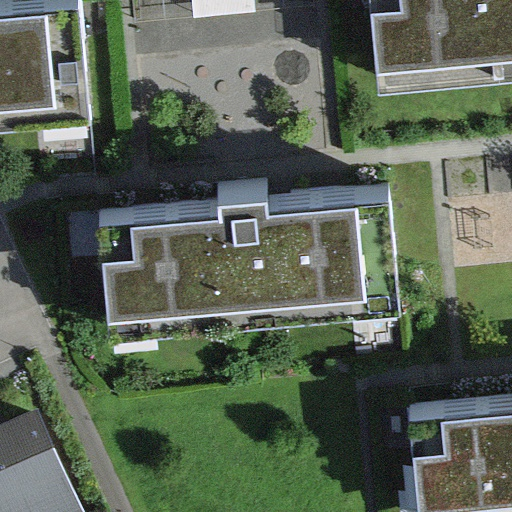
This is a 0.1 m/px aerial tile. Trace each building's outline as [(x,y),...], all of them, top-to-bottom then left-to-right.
[(0,0),(0,107),(86,99),(75,0),(0,0)] [(258,0),(197,0),(198,11),(259,7),(258,0)] [(511,0),(381,0),(389,68),(511,55),(511,0)] [(220,196),(112,207),(124,323),(395,294),(383,179),(268,191),(267,179),(219,184),(220,196)] [(511,387),(426,397),(437,511),(438,511),(511,504),(511,387)] [(33,405),(0,420),(0,511),(50,511),(77,500),(33,405)]
